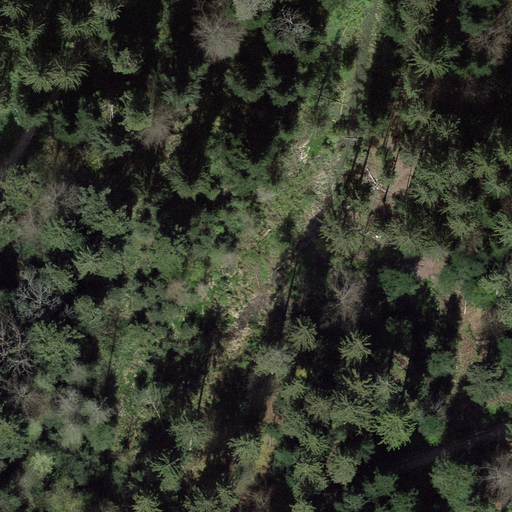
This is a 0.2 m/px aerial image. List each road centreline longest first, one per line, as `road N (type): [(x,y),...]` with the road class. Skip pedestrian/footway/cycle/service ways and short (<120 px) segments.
road 1 (track): [(511,428),(345,488),(301,511)]
road 2 (track): [(0,176),(76,48),(95,0)]
